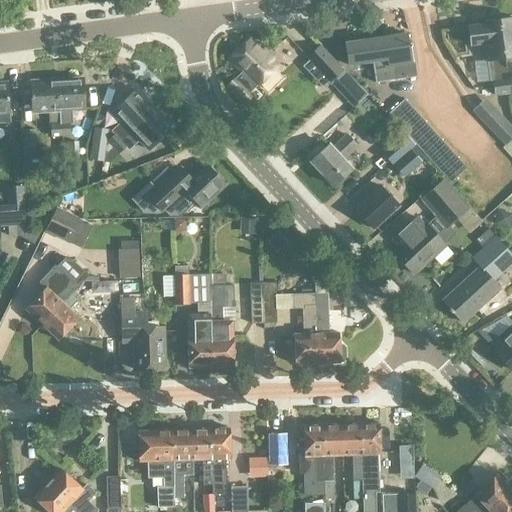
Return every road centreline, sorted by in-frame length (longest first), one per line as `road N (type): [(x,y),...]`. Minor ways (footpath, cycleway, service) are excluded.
road 1 (residential): [(415,330),(355,385),(0,402)]
road 2 (residential): [(415,330),(202,89),(181,22)]
road 3 (residential): [(0,42),(181,22)]
road 4 (residential): [(181,22),(330,0)]
road 5 (residential): [(511,434),(415,330)]
